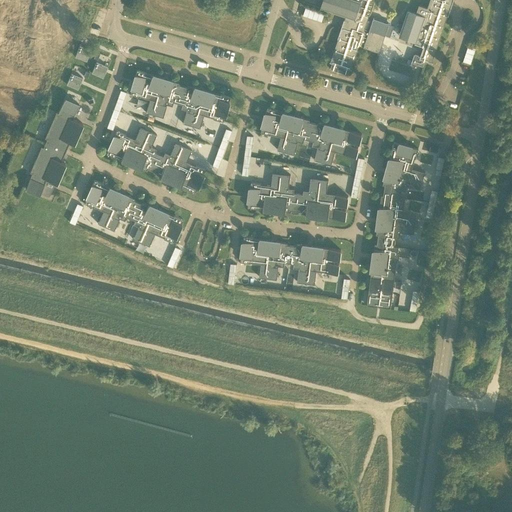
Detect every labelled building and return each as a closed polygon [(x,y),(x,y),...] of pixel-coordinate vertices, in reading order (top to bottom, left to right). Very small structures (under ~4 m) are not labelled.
[(342,0),(341,0),(332,0),(329,11),(346,16),(345,20),(344,20),(338,39),(339,39),(331,62),(330,62),(333,63),(331,69),(348,75),(350,69),(352,70),(352,69),(360,45),(380,52),(385,35),(365,28),(370,15),(375,2),(373,2),(373,0),(430,0),(428,8),(419,5),(416,13),(408,11),(402,28),(419,34),(416,44),(415,43),(415,44),(424,47),(421,56),(415,54),(411,65),(417,67),(418,64),(424,66),(426,60),(433,63),(433,62),(448,16),(449,16),(454,0),(342,0)] [(34,28),(13,20),(6,40),(26,49),(34,28)] [(469,41),(463,61),(471,63),(477,44),(469,41)] [(23,53),(3,45),(0,53),(0,65),(16,72),(23,53)] [(75,56),(86,61),(91,49),(80,45),(75,56)] [(96,61),(92,72),(103,77),(108,66),(96,61)] [(162,80),(162,78),(152,75),(146,73),(145,77),(135,74),(135,75),(134,81),(136,82),(135,84),(133,83),(131,89),(131,90),(140,93),(139,97),(151,100),(152,97),(160,100),(159,104),(166,106),(167,104),(172,106),(173,102),(182,104),(181,108),(186,110),(186,112),(193,114),(195,110),(203,112),(202,115),(214,118),(215,114),(225,117),(224,116),(226,111),(224,110),(224,107),(227,108),(228,102),(229,103),(229,102),(219,99),(220,95),(215,94),(215,93),(214,93),(204,90),(203,92),(198,91),(198,89),(194,87),(193,87),(188,86),(187,88),(178,85),(179,83),(173,81),(174,81),(173,81),(168,80),(167,82),(162,80)] [(0,74),(0,96),(4,98),(6,99),(12,80),(0,74)] [(67,85),(78,89),(83,78),(72,74),(67,85)] [(32,173),(25,188),(26,188),(39,194),(40,194),(46,180),(56,184),(56,183),(65,163),(65,164),(65,163),(61,161),(64,156),(61,155),(65,147),(67,148),(69,143),(73,144),(74,144),(73,144),(82,124),(82,123),(73,119),(79,105),(78,104),(78,105),(65,99),(65,98),(64,98),(58,113),(56,112),(55,112),(56,113),(47,132),(47,133),(45,138),(47,139),(43,147),(41,146),(39,152),(38,151),(38,152),(39,152),(30,172),(29,172),(32,173)] [(130,124),(135,105),(125,102),(119,121),(130,124)] [(293,117),(294,115),(283,113),(283,112),(282,112),(281,112),(277,111),(276,115),(266,112),(266,113),(262,127),(262,128),(272,130),(271,134),(283,137),(283,135),(291,137),(290,141),(298,143),(298,142),(304,143),(305,139),(313,141),(312,145),(318,147),(317,149),(325,151),(326,146),(334,148),(333,151),(356,157),(356,156),(358,147),(359,147),(356,146),(357,144),(359,144),(360,144),(359,144),(362,134),(362,135),(362,134),(346,130),(346,129),(335,127),(335,129),(329,127),(330,125),(325,124),(325,123),(324,123),(324,124),(319,122),(318,124),(309,122),(310,120),(304,118),(305,118),(304,118),(299,117),(299,119),(293,117)] [(203,152),(215,153),(217,134),(206,133),(203,152)] [(198,179),(201,180),(203,174),(203,175),(204,174),(194,170),(196,166),(177,158),(178,156),(171,153),(170,155),(165,152),(163,156),(155,153),(157,149),(151,146),(152,145),(145,142),(144,143),(125,135),(123,139),(114,134),(114,135),(113,137),(108,149),(108,148),(108,149),(117,153),(115,157),(121,159),(120,160),(121,160),(141,168),(141,169),(142,169),(147,171),(148,169),(156,173),(155,174),(160,177),(161,177),(180,186),(181,186),(186,188),(188,184),(197,189),(198,188),(197,188),(200,182),(197,181),(198,179)] [(395,279),(395,274),(399,275),(399,281),(410,282),(412,270),(396,268),(397,260),(399,261),(400,253),(398,252),(399,247),(395,246),(396,237),(400,238),(401,232),(403,233),(404,225),(402,224),(405,198),(401,198),(402,190),(406,191),(408,186),(409,186),(411,178),(410,178),(415,158),(411,157),(413,152),(414,147),(413,147),(408,146),(407,146),(405,146),(405,145),(399,144),(399,143),(396,153),(392,152),(391,157),(390,157),(390,158),(388,168),(389,169),(388,174),(386,174),(385,179),(384,178),(384,179),(385,179),(383,185),(385,185),(384,196),(382,195),(380,207),(379,218),(381,218),(380,224),(378,224),(377,229),(377,228),(377,229),(376,235),(378,235),(377,244),(375,244),(374,249),(374,250),(374,251),(374,255),(376,255),(375,261),(373,261),(372,271),(371,271),(371,272),(369,288),(370,288),(379,289),(379,290),(380,290),(380,287),(383,288),(383,290),(393,291),(395,282),(395,279)] [(357,157),(353,197),(359,197),(363,158),(357,157)] [(129,196),(119,192),(109,187),(108,187),(103,185),(102,189),(92,184),(92,185),(86,199),(86,198),(86,199),(95,203),(93,207),(112,215),(111,217),(119,220),(120,218),(125,221),(126,217),(135,221),(133,224),(138,227),(137,228),(145,232),(145,230),(164,238),(166,234),(175,239),(175,238),(181,224),(181,225),(182,224),(172,220),(174,216),(169,214),(169,213),(168,213),(168,214),(149,205),(149,204),(148,204),(148,205),(143,202),(142,204),(134,200),(134,199),(129,196)] [(348,196),(343,195),(325,193),(325,196),(317,195),(317,190),(309,189),(309,191),(304,190),(303,194),(294,193),(295,189),(289,188),(289,186),(281,185),(281,190),(273,189),(273,186),(261,184),(260,188),(250,187),(250,188),(251,188),(249,202),(248,202),(248,203),(258,204),(258,208),(263,209),(264,210),(264,209),(275,211),(275,209),(281,209),(280,211),(285,212),(286,212),(292,213),(292,211),(301,212),(300,214),(306,215),(307,215),(312,215),(312,213),(318,214),(317,216),(328,218),(329,218),(345,220),(345,219),(346,210),(347,210),(347,209),(344,209),(344,206),(347,207),(347,206),(348,197),(348,196)] [(83,212),(79,225),(86,227),(90,213),(83,212)] [(270,243),(271,241),(260,239),(259,239),(254,239),(253,243),(243,241),(243,242),(244,242),(242,257),(241,256),(241,257),(251,258),(251,262),(263,264),(263,261),(271,262),(271,267),(279,268),(279,266),(284,267),(285,262),(294,264),(293,268),(299,269),(299,270),(307,271),(307,267),(315,268),(315,271),(338,274),(338,273),(339,264),(340,263),(337,263),(337,260),(340,261),(340,260),(341,251),(341,250),(325,248),(325,247),(324,247),(324,248),(314,246),(314,244),(308,244),(308,246),(303,245),(302,245),(297,244),(296,246),(287,245),(288,243),(282,242),(281,242),(276,242),(276,244),(270,243)]
